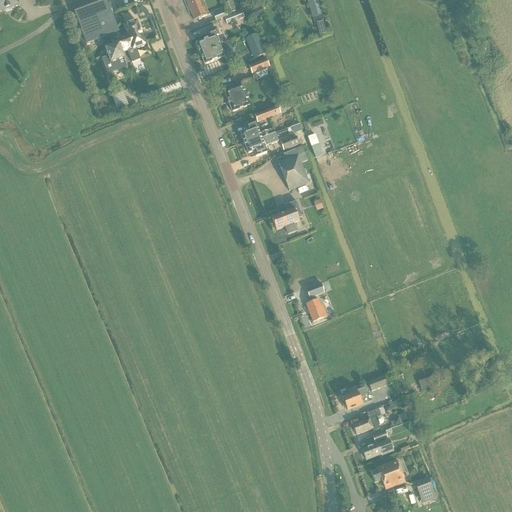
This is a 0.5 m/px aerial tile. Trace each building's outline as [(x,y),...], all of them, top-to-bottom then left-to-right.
[(0,0),(0,11),(19,5),(17,0),(0,0)] [(107,0),(89,7),(101,38),(108,35),(109,38),(115,36),(120,49),(126,46),(128,52),(132,62),(140,60),(136,50),(148,45),(138,20),(122,26),(123,29),(118,31),(107,0)] [(207,14),(201,0),(186,0),(194,20),(207,14)] [(324,19),(318,0),(308,0),(314,22),(324,19)] [(236,11),(231,1),(224,4),(228,14),(236,11)] [(266,14),(262,5),(250,10),(254,19),(266,14)] [(89,7),(74,12),(86,44),(101,38),(89,7)] [(228,16),(225,10),(214,15),(216,21),(228,16)] [(238,20),(236,14),(225,18),(228,24),(238,20)] [(196,44),(199,51),(221,43),(216,29),(205,33),(207,39),(196,44)] [(263,56),(255,35),(244,40),(252,60),(263,56)] [(110,64),(104,66),(107,74),(127,67),(122,54),(128,52),(126,46),(120,49),(115,36),(109,38),(111,42),(112,46),(105,49),(110,64)] [(221,43),(199,51),(204,65),(223,57),(222,55),(232,51),(228,42),(222,44),(221,43)] [(270,67),(267,59),(249,66),(253,74),(270,67)] [(242,86),(225,93),(232,112),(250,105),(242,86)] [(281,114),(278,107),(255,115),(258,122),(281,114)] [(241,134),(245,145),(261,139),(261,138),(271,134),(269,130),(259,134),(255,122),(245,126),(247,131),(241,134)] [(261,139),(245,145),(248,153),(254,151),(256,156),(267,152),(265,146),(278,141),(275,133),(274,133),(271,134),(261,138),(261,139)] [(320,143),(317,134),(309,137),(311,146),(320,143)] [(300,145),(297,136),(281,142),(284,151),(300,145)] [(285,160),(278,163),(289,191),(308,183),(301,163),(307,160),(301,146),(283,154),(285,160)] [(272,218),(276,230),(299,221),(298,218),(302,217),(296,201),(285,205),(287,211),(272,218)] [(306,289),(308,296),(324,290),(321,283),(306,289)] [(321,307),(318,300),(306,305),(313,322),(326,317),(322,306),(321,307)] [(387,385),(383,376),(368,382),(372,392),(387,385)] [(431,387),(429,380),(420,383),(423,390),(431,387)] [(367,394),(364,388),(349,394),(350,395),(342,398),(344,402),(342,402),(344,409),(346,408),(347,410),(362,404),(359,397),(367,394)] [(369,419),(353,426),(356,435),(372,429),(373,431),(380,429),(376,417),(385,413),(383,407),(367,413),(369,419)] [(400,418),(390,422),(392,427),(402,423),(400,418)] [(373,437),(376,445),(388,440),(385,432),(373,437)] [(388,440),(376,445),(362,450),(366,460),(381,455),(382,457),(393,453),(388,440)] [(379,471),(371,473),(375,483),(382,481),(386,490),(404,483),(397,462),(378,469),(379,471)] [(436,499),(428,478),(415,483),(423,504),(436,499)]
